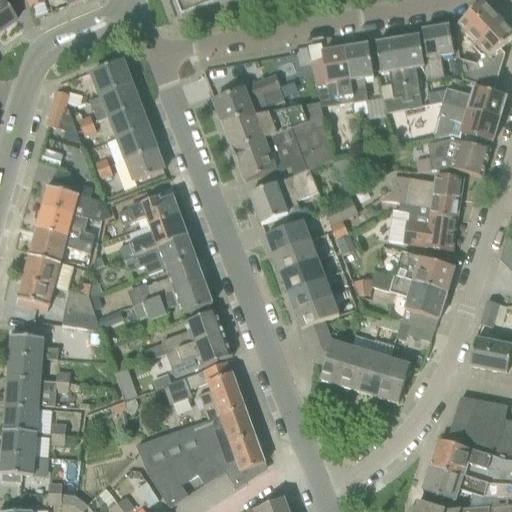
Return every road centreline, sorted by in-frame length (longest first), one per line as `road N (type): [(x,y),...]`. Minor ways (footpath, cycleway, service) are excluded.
road 1 (residential): [(320,491),(151,52)]
road 2 (residential): [(151,52),(452,0)]
road 3 (residential): [(444,378),(511,149)]
road 4 (residential): [(320,491),(376,461),(444,378)]
road 5 (unclassified): [(22,103),(38,54),(136,13)]
